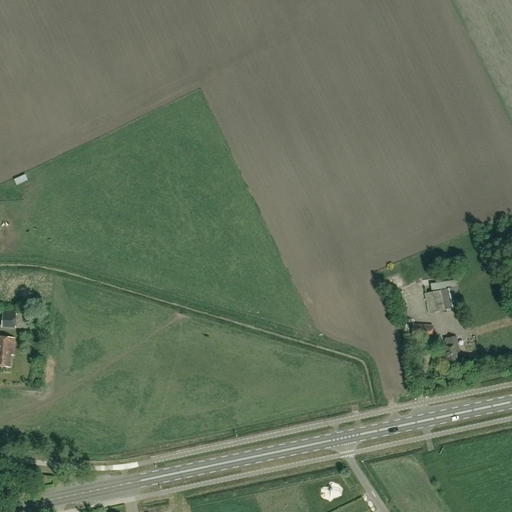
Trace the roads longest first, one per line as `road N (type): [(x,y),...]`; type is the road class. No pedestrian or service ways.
road 1 (primary): [(0,511),(339,439)]
road 2 (primary): [(339,439),(511,402)]
